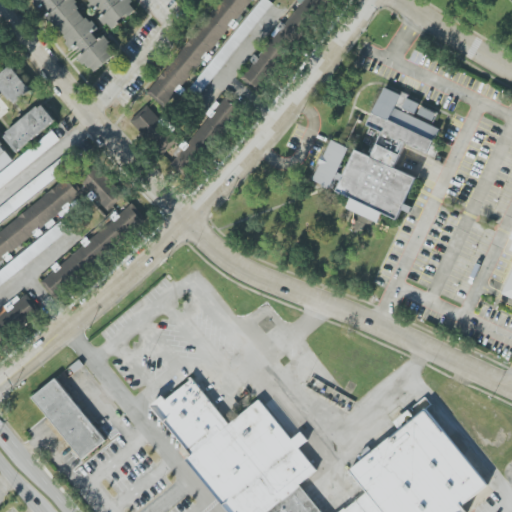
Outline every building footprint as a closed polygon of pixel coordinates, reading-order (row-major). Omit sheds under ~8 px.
[(32,0),(39,8),(45,4),(51,12),(46,19),(55,26),(73,49),(78,46),(83,52),(79,58),(82,62),(95,72),(118,54),(104,36),(99,40),(93,33),(99,28),(96,25),(88,19),(73,0),(32,0)] [(91,0),(104,15),(101,18),(112,31),(138,9),(130,0),(91,0)] [(219,0),(151,97),(170,110),(248,0),(219,0)] [(261,0),(189,90),(198,97),(273,4),(268,0),(261,0)] [(0,87),(0,73),(10,66),(31,90),(14,105),(0,87)] [(439,110),(383,89),(368,127),(382,132),(372,157),(354,150),(338,193),(351,198),(346,209),(379,222),(382,214),(398,220),(403,207),(405,208),(417,177),(395,169),(405,144),(430,154),(439,128),(433,126),(439,110)] [(171,164),(187,176),(236,107),(220,96),(171,164)] [(56,121),(41,104),(3,136),(17,154),(56,121)] [(164,123),(147,105),(132,120),(162,153),(173,143),(159,127),(164,123)] [(0,173),(0,189),(60,140),(53,131),(0,173)] [(349,148),(330,140),(312,181),(333,190),(338,176),(349,148)] [(0,171),(13,162),(0,144),(0,171)] [(109,210),(123,195),(95,166),(80,181),(109,210)] [(0,231),(0,260),(82,199),(69,181),(0,231)] [(54,298),(146,221),(132,204),(83,244),(83,245),(53,271),(54,272),(41,283),(54,298)] [(0,285),(66,233),(59,224),(0,270),(0,285)] [(0,338),(38,313),(26,296),(0,314),(0,338)] [(75,373),(70,367),(79,359),(84,366),(75,373)] [(151,406),(163,396),(166,400),(190,380),(189,379),(191,377),(230,424),(260,400),(292,440),(301,432),(308,441),(299,448),(317,470),(299,485),(321,511),(340,511),(345,508),(346,509),(367,492),(350,470),(400,430),(394,422),(409,410),(425,397),(432,405),(426,409),(488,485),(463,506),(467,511),(228,511),(186,461),(192,456),(151,406)] [(32,397),(55,378),(106,440),(82,459),(32,397)]
